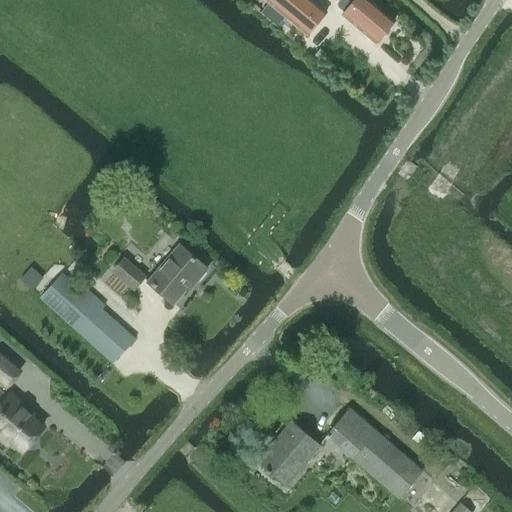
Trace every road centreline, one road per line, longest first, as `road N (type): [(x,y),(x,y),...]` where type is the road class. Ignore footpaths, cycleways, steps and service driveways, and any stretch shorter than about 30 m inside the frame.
road 1 (unclassified): [(102,511),(242,345),(327,270)]
road 2 (tertiary): [(327,270),(499,0)]
road 3 (tertiary): [(511,426),(327,270)]
